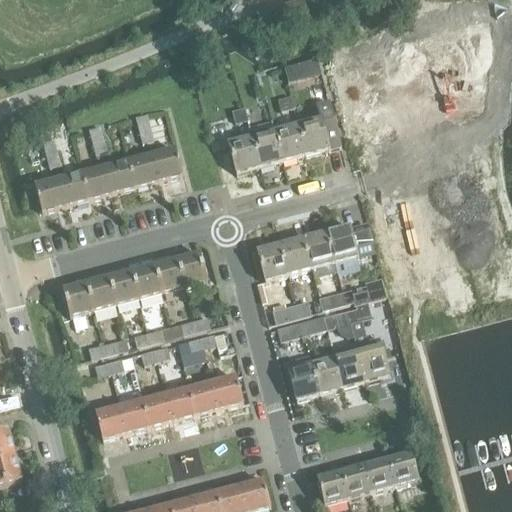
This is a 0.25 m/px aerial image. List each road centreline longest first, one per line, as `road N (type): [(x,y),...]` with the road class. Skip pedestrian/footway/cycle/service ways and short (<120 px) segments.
road 1 (residential): [(302,511),(227,224)]
road 2 (unclassified): [(0,109),(266,0)]
road 3 (tertiary): [(8,285),(66,511)]
road 4 (residential): [(8,285),(227,224)]
road 5 (residential): [(227,224),(357,188)]
